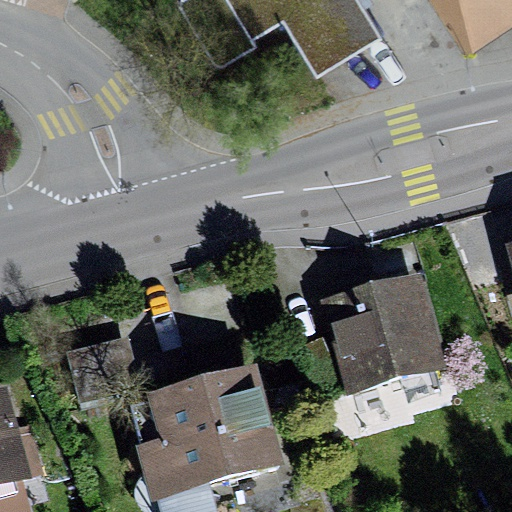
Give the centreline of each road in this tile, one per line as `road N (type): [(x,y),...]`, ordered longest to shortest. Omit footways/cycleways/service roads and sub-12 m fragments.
road 1 (primary): [(126,231),(511,131)]
road 2 (residential): [(126,231),(115,174),(90,113),(59,83)]
road 3 (primary): [(0,265),(126,231)]
